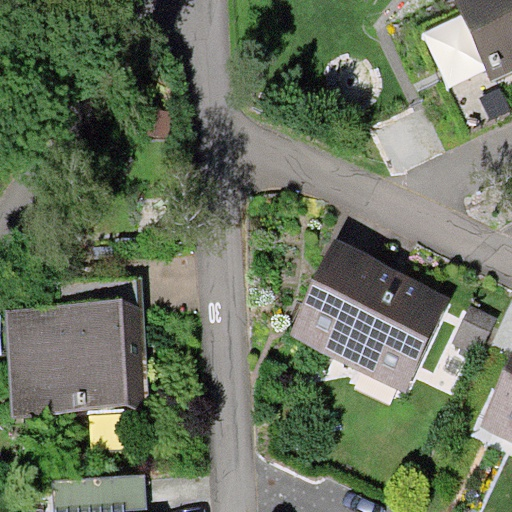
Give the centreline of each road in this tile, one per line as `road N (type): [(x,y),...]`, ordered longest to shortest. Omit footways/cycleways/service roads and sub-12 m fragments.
road 1 (residential): [(215,142),(233,511)]
road 2 (residential): [(215,142),(487,259),(511,243)]
road 3 (residential): [(0,240),(142,0)]
road 4 (residential): [(196,0),(215,142)]
